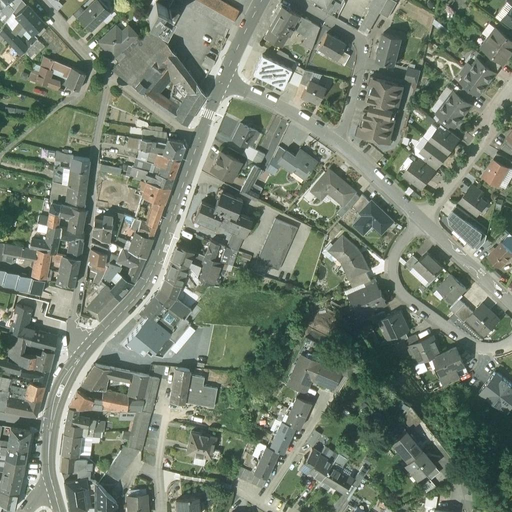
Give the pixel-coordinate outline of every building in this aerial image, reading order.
[(0,0),(0,10),(0,11),(7,4),(11,0),(0,0)] [(20,0),(11,0),(7,4),(14,11),(21,1),(20,0)] [(14,11),(12,14),(15,16),(26,5),(21,0),(21,1),(14,11)] [(56,0),(55,0),(46,0),(57,11),(61,6),(56,0)] [(96,0),(85,12),(78,18),(79,19),(91,31),(109,13),(96,0)] [(155,0),(155,1),(169,9),(174,0),(155,0)] [(219,0),(179,0),(229,27),(238,12),(219,0)] [(327,0),(327,1),(329,2),(327,7),(334,11),(338,3),(340,4),(342,0),(327,0)] [(372,0),(367,10),(368,11),(369,10),(378,16),(379,13),(386,0),(372,0)] [(397,2),(393,0),(386,0),(379,13),(388,18),(397,2)] [(155,1),(148,15),(161,23),(169,9),(155,1)] [(7,4),(0,11),(8,19),(12,14),(14,11),(7,4)] [(36,14),(27,4),(26,5),(15,16),(20,22),(23,25),(36,14)] [(297,15),(281,5),(279,9),(276,8),(270,19),(273,21),(264,36),(280,45),(288,32),(297,15)] [(327,7),(324,5),(321,11),(331,16),(334,11),(327,7)] [(80,7),(72,15),(78,20),(79,19),(78,18),(85,12),(80,7)] [(511,7),(503,19),(511,25),(511,7)] [(368,11),(360,26),(369,31),(378,16),(369,10),(368,11)] [(45,23),(36,14),(23,25),(32,35),(45,23)] [(161,23),(148,15),(147,17),(154,27),(157,31),(161,23)] [(312,24),(297,15),(288,32),(289,33),(292,28),(305,36),(312,24)] [(20,22),(11,33),(15,36),(23,25),(20,22)] [(312,24),(305,36),(301,43),(311,49),(319,28),(312,24)] [(11,33),(4,25),(0,30),(0,33),(9,43),(15,36),(11,33)] [(369,31),(360,26),(357,31),(366,36),(369,31)] [(115,27),(99,43),(113,58),(122,50),(136,36),(128,27),(121,33),(115,27)] [(157,31),(154,27),(151,29),(126,55),(119,63),(112,70),(144,94),(151,86),(168,66),(176,56),(157,31)] [(511,40),(506,36),(495,28),(488,38),(510,54),(511,51),(511,40)] [(344,44),(326,33),(318,47),(336,58),(337,58),(341,50),(344,44)] [(401,37),(383,33),(380,46),(379,46),(377,52),(378,52),(376,60),(393,65),(401,37)] [(23,45),(15,36),(9,43),(21,56),(27,49),(23,45)] [(31,37),(23,45),(27,49),(37,39),(35,36),(31,37)] [(510,54),(488,38),(481,47),(491,55),(502,63),(503,64),(510,54)] [(428,40),(422,39),(420,48),(426,50),(428,40)] [(267,49),(264,53),(273,58),(275,54),(267,49)] [(122,50),(114,58),(119,63),(126,55),(122,50)] [(349,55),(341,50),(337,58),(336,58),(335,60),(344,65),(349,55)] [(291,69),(261,55),(255,68),(259,71),(257,75),(282,87),(290,71),(291,69)] [(502,63),(491,55),(488,59),(499,68),(502,63)] [(182,65),(176,56),(168,66),(173,73),(174,72),(182,65)] [(42,57),(39,66),(41,67),(53,71),(55,70),(58,63),(42,57)] [(484,64),(477,59),(469,70),(487,84),(495,73),(484,64)] [(499,68),(488,59),(484,64),(495,73),(499,68)] [(72,68),(58,63),(55,70),(68,75),(72,68)] [(304,70),(293,64),(291,69),(290,71),(302,77),(304,70)] [(182,65),(174,72),(178,77),(178,76),(180,79),(188,73),(182,65)] [(53,71),(41,67),(39,73),(35,82),(47,86),(49,81),(50,78),(53,71)] [(420,71),(408,67),(404,80),(417,84),(420,71)] [(85,73),(72,68),(68,75),(67,78),(70,79),(67,86),(78,90),(85,73)] [(31,70),(27,80),(35,82),(39,73),(31,70)] [(313,72),(304,70),(302,77),(299,84),(305,86),(308,80),(309,80),(313,72)] [(487,84),(469,70),(460,81),(465,85),(475,93),(478,95),(487,84)] [(190,91),(179,109),(190,118),(205,95),(188,73),(180,79),(190,91)] [(59,82),(50,78),(49,81),(51,82),(49,87),(56,90),(59,82)] [(376,80),(372,79),(371,85),(370,84),(366,102),(370,103),(368,111),(363,110),(359,128),(360,128),(359,133),(362,134),(362,135),(384,141),(384,140),(388,141),(389,136),(390,136),(393,125),(392,125),(397,103),(398,103),(401,92),(400,92),(402,87),(398,86),(398,85),(376,79),(376,80)] [(309,80),(308,80),(305,86),(300,97),(306,100),(307,98),(317,103),(324,88),(309,80)] [(475,93),(465,85),(461,90),(471,97),(475,93)] [(151,86),(144,94),(153,101),(174,116),(179,109),(158,94),(160,92),(151,86)] [(461,90),(459,88),(455,93),(468,102),(471,97),(461,90)] [(455,93),(453,91),(445,102),(462,116),(471,105),(468,102),(455,93)] [(462,116),(445,102),(436,113),(451,124),(454,127),(462,116)] [(4,107),(3,114),(23,117),(24,110),(4,107)] [(190,118),(179,109),(174,116),(186,124),(190,118)] [(451,124),(441,117),(437,122),(447,129),(451,124)] [(258,132),(240,123),(232,139),(247,147),(247,146),(249,144),(251,145),(258,132)] [(142,135),(164,138),(165,133),(143,129),(142,135)] [(443,134),(437,129),(429,140),(447,154),(455,143),(455,142),(443,134)] [(447,129),(443,134),(455,142),(458,138),(447,129)] [(258,132),(251,145),(249,144),(247,146),(254,150),(262,134),(258,132)] [(151,141),(141,139),(139,150),(149,151),(150,145),(151,141)] [(183,141),(168,139),(164,149),(150,145),(149,151),(157,153),(162,154),(180,157),(184,145),(183,141)] [(447,154),(429,140),(420,152),(427,157),(438,165),(439,165),(447,154)] [(287,149),(278,162),(281,164),(291,171),(292,170),(305,179),(317,162),(303,151),(298,158),(287,149)] [(154,164),(157,153),(149,151),(139,150),(137,160),(154,164)] [(63,153),(56,151),(54,166),(61,167),(63,153)] [(240,161),(221,151),(212,169),(230,179),(234,173),(233,172),(236,167),(237,167),(240,161)] [(180,157),(162,154),(157,153),(154,164),(160,165),(161,166),(163,162),(177,166),(180,157)] [(511,162),(511,161),(497,153),(493,159),(508,167),(507,168),(509,168),(511,162)] [(89,159),(73,157),(73,156),(72,156),(72,161),(71,169),(87,171),(89,159)] [(438,165),(427,157),(423,161),(434,170),(438,165)] [(281,164),(278,162),(272,158),(266,170),(274,175),(281,164)] [(157,174),(160,165),(154,164),(137,160),(134,159),(133,167),(156,174),(157,174)] [(423,161),(420,159),(416,163),(431,174),(434,170),(423,161)] [(493,159),(483,176),(498,184),(507,168),(508,167),(493,159)] [(177,166),(163,162),(161,166),(160,165),(157,174),(173,178),(177,166)] [(414,162),(404,175),(421,188),(431,175),(431,174),(416,163),(414,162)] [(120,175),(122,168),(100,163),(99,170),(120,175)] [(61,167),(54,166),(53,181),(62,183),(63,171),(70,172),(71,169),(61,167)] [(253,166),(246,179),(252,183),(260,170),(253,166)] [(133,167),(130,167),(128,177),(133,178),(138,179),(144,181),(146,175),(155,178),(156,174),(133,167)] [(87,171),(71,169),(70,172),(69,185),(85,189),(87,171)] [(355,193),(329,170),(311,191),(320,199),(327,191),(344,205),(354,194),(355,193)] [(436,172),(432,182),(440,185),(444,175),(436,172)] [(173,178),(157,174),(156,174),(155,178),(146,175),(144,181),(153,183),(169,187),(173,178)] [(252,183),(246,179),(239,191),(246,194),(252,183)] [(62,183),(53,181),(50,202),(52,202),(56,203),(58,192),(68,194),(69,185),(62,183)] [(169,187),(146,182),(141,196),(154,201),(163,204),(169,187)] [(252,183),(246,194),(255,200),(262,189),(252,183)] [(85,189),(69,185),(68,194),(67,200),(83,203),(85,189)] [(484,193),(472,185),(469,190),(480,198),(484,193)] [(469,190),(468,189),(459,201),(476,214),(486,202),(480,198),(469,190)] [(242,200),(222,191),(218,199),(217,198),(213,207),(201,201),(194,218),(202,221),(201,223),(215,230),(218,222),(225,225),(224,228),(232,232),(243,237),(244,238),(248,229),(245,228),(249,219),(236,213),(242,200)] [(359,198),(354,194),(344,205),(345,205),(350,209),(352,207),(359,198)] [(154,201),(141,196),(138,204),(139,205),(145,207),(151,210),(154,201)] [(359,198),(352,207),(359,214),(370,203),(362,196),(359,198)] [(138,204),(121,198),(119,205),(128,208),(126,214),(135,218),(137,211),(139,205),(138,204)] [(144,222),(141,220),(137,232),(143,234),(143,235),(152,238),(163,204),(154,201),(151,210),(149,214),(147,220),(145,219),(144,222)] [(370,203),(359,214),(362,217),(353,227),(363,236),(371,227),(381,235),(393,222),(371,201),(370,203)] [(56,203),(52,202),(48,218),(47,225),(49,225),(56,227),(59,214),(61,204),(56,203)] [(78,208),(61,204),(59,214),(70,216),(70,217),(74,218),(73,226),(82,228),(85,211),(77,209),(78,208)] [(128,208),(119,205),(118,207),(117,212),(125,214),(126,214),(128,208)] [(344,205),(336,214),(342,219),(350,209),(345,205),(344,205)] [(468,216),(456,207),(453,211),(465,220),(468,216)] [(462,235),(470,224),(465,220),(453,211),(449,217),(451,224),(462,235)] [(114,220),(122,223),(125,214),(117,212),(114,220)] [(103,220),(95,219),(93,229),(105,231),(110,231),(112,216),(103,215),(103,220)] [(48,218),(39,217),(38,223),(47,225),(48,218)] [(140,221),(135,219),(130,229),(135,231),(136,231),(140,221)] [(297,229),(275,219),(256,262),(278,272),(297,229)] [(470,224),(462,235),(474,246),(479,240),(481,233),(470,224)] [(56,227),(49,225),(47,234),(58,236),(60,236),(62,228),(56,227)] [(72,230),(62,228),(60,236),(60,237),(70,239),(69,244),(74,244),(73,248),(81,249),(84,232),(81,231),(76,230),(72,230)] [(105,231),(93,229),(92,234),(101,238),(102,238),(105,231)] [(136,231),(135,231),(131,241),(129,249),(128,250),(131,251),(145,258),(152,238),(143,235),(143,234),(137,232),(136,231)] [(506,231),(493,244),(494,246),(491,249),(493,251),(488,256),(489,257),(488,258),(493,263),(494,262),(500,268),(511,255),(511,251),(502,242),(509,234),(506,231)] [(243,237),(232,232),(226,247),(237,252),(243,237)] [(474,246),(478,250),(485,243),(486,237),(481,233),(479,240),(474,246)] [(58,236),(47,234),(46,241),(44,252),(50,253),(55,254),(58,236)] [(511,236),(509,234),(502,242),(511,251),(511,236)] [(127,241),(116,237),(114,243),(122,247),(124,248),(125,247),(127,241)] [(28,248),(44,252),(46,241),(30,238),(28,248)] [(355,250),(342,238),(330,251),(343,262),(342,262),(350,279),(351,280),(365,274),(368,272),(360,256),(355,250)] [(225,247),(210,241),(204,256),(205,257),(212,260),(219,263),(225,247)] [(4,244),(0,242),(0,260),(12,263),(13,257),(32,261),(35,261),(34,266),(32,276),(44,279),(45,278),(46,270),(48,260),(50,253),(44,252),(28,248),(4,244)] [(107,250),(91,244),(90,248),(106,254),(103,265),(107,266),(107,265),(109,262),(114,264),(116,261),(118,257),(106,253),(107,250)] [(193,252),(176,245),(171,260),(187,267),(189,262),(193,252)] [(131,251),(128,250),(129,249),(125,247),(124,248),(122,247),(118,257),(116,261),(121,263),(131,267),(128,273),(126,279),(133,284),(140,270),(145,258),(131,251)] [(237,252),(225,247),(219,263),(227,266),(231,256),(235,258),(237,252)] [(106,254),(90,248),(88,259),(101,264),(103,265),(106,254)] [(55,254),(50,253),(48,260),(61,263),(62,255),(55,254)] [(418,263),(418,264),(414,268),(414,269),(429,283),(442,269),(426,254),(418,263)] [(80,259),(62,255),(61,263),(56,283),(74,286),(80,259)] [(205,257),(201,267),(208,270),(212,260),(205,257)] [(412,257),(403,267),(410,273),(414,269),(414,268),(418,264),(418,263),(412,257)] [(187,267),(171,260),(164,277),(179,285),(182,277),(183,278),(184,274),(187,267)] [(219,263),(212,260),(208,270),(203,284),(205,285),(208,286),(212,286),(219,269),(231,273),(232,268),(227,266),(219,263)] [(101,264),(95,261),(91,270),(98,272),(101,264)] [(114,264),(109,262),(107,265),(107,266),(106,267),(116,272),(119,266),(114,264)] [(201,267),(189,262),(187,267),(191,269),(197,277),(201,267)] [(103,265),(101,264),(98,272),(103,274),(106,267),(107,266),(103,265)] [(103,274),(102,276),(109,281),(110,278),(116,272),(106,267),(103,274)] [(187,267),(184,274),(188,276),(196,286),(202,282),(197,277),(191,269),(187,267)] [(208,270),(201,267),(197,277),(202,282),(203,284),(208,270)] [(44,281),(0,269),(0,284),(41,295),(44,281)] [(98,272),(91,270),(93,283),(98,285),(100,280),(102,276),(103,274),(98,272)] [(126,279),(116,272),(110,278),(118,284),(111,291),(113,293),(119,300),(127,292),(133,284),(126,279)] [(365,274),(351,280),(350,279),(348,281),(352,291),(363,287),(369,284),(365,274)] [(109,281),(102,276),(100,280),(105,285),(109,281)] [(164,277),(160,289),(154,295),(168,306),(173,296),(179,285),(164,277)] [(450,277),(437,292),(451,305),(465,291),(450,277)] [(369,284),(363,287),(365,292),(375,288),(375,289),(377,287),(375,281),(369,284)] [(99,295),(87,307),(99,320),(119,300),(113,293),(111,291),(109,287),(107,286),(106,285),(104,287),(97,294),(99,295)] [(179,285),(173,296),(190,311),(194,305),(200,297),(179,285)] [(365,292),(353,298),(357,306),(353,308),(359,320),(372,314),(384,309),(375,289),(375,288),(365,292)] [(16,295),(0,291),(0,292),(0,302),(13,306),(16,295)] [(168,306),(154,295),(142,309),(148,315),(170,333),(182,317),(168,306)] [(190,311),(173,296),(168,306),(182,317),(184,319),(190,311)] [(13,306),(0,302),(0,308),(12,312),(13,306)] [(458,302),(449,312),(454,317),(463,307),(458,302)] [(190,311),(184,319),(188,322),(192,323),(201,310),(194,305),(190,311)] [(32,309),(16,306),(9,332),(12,333),(31,339),(34,331),(35,331),(35,328),(26,326),(27,323),(28,323),(32,309)] [(472,315),(467,321),(468,321),(484,337),(498,322),(481,306),(472,315)] [(472,315),(463,307),(454,317),(463,326),(468,321),(467,321),(472,315)] [(144,319),(148,315),(142,309),(139,314),(144,319)] [(372,314),(359,320),(361,326),(370,322),(374,320),(372,314)] [(166,337),(170,333),(148,315),(144,319),(122,346),(128,350),(151,355),(166,337)] [(385,321),(381,323),(389,341),(396,337),(397,340),(404,337),(407,335),(402,323),(398,315),(385,321)] [(374,320),(370,322),(372,327),(378,325),(378,324),(381,323),(385,321),(383,316),(374,320)] [(170,333),(166,337),(174,344),(190,325),(182,318),(182,317),(170,333)] [(35,331),(34,331),(31,339),(30,345),(53,351),(58,336),(45,332),(45,334),(35,331)] [(31,339),(12,333),(10,346),(24,349),(25,344),(30,346),(30,345),(31,339)] [(174,344),(166,337),(151,355),(163,358),(174,344)] [(397,340),(396,337),(389,341),(388,341),(391,349),(402,345),(406,343),(404,337),(397,340)] [(406,343),(402,345),(406,353),(410,351),(410,350),(418,347),(414,339),(406,343)] [(418,347),(410,350),(410,351),(406,353),(414,370),(433,362),(440,359),(432,340),(418,347)] [(24,349),(10,346),(7,361),(13,363),(20,364),(22,355),(23,355),(24,349)] [(43,349),(41,357),(36,356),(33,367),(48,370),(53,352),(43,349)] [(440,359),(433,362),(441,381),(458,373),(463,370),(455,352),(440,359)] [(23,355),(22,355),(20,364),(22,365),(33,367),(36,356),(23,355)] [(317,364),(299,356),(295,364),(298,365),(293,376),(302,380),(305,375),(333,388),(340,373),(341,372),(340,371),(318,361),(317,364)] [(20,364),(13,363),(11,371),(20,373),(22,365),(20,364)] [(356,364),(344,363),(340,371),(341,372),(340,373),(348,376),(356,364)] [(110,368),(94,364),(81,385),(102,390),(105,390),(108,376),(131,382),(133,373),(110,368)] [(48,370),(33,367),(22,365),(20,373),(38,377),(36,384),(44,385),(48,370)] [(177,368),(171,402),(183,404),(183,402),(188,374),(189,371),(177,368)] [(458,373),(441,381),(442,383),(439,384),(441,390),(467,378),(464,372),(459,374),(458,373)] [(149,377),(133,373),(131,382),(128,395),(144,398),(149,377)] [(204,377),(188,374),(183,402),(214,408),(217,388),(202,386),(204,377)] [(10,378),(0,376),(0,410),(36,418),(40,401),(25,398),(24,400),(8,397),(9,392),(7,391),(8,387),(9,382),(10,378)] [(143,402),(141,412),(150,414),(158,380),(149,377),(144,398),(143,402)] [(484,394),(481,398),(503,416),(507,411),(508,412),(511,406),(511,390),(496,378),(493,382),(492,381),(487,387),(485,385),(480,391),(484,394)] [(36,384),(28,382),(27,387),(25,398),(40,401),(44,385),(36,384)] [(309,394),(298,389),(296,394),(306,399),(309,394)] [(128,395),(105,390),(102,390),(102,400),(101,410),(110,411),(113,411),(122,411),(127,411),(128,404),(128,395)] [(93,401),(77,391),(68,407),(78,408),(89,408),(90,408),(94,401),(93,401)] [(306,399),(296,394),(290,407),(306,414),(311,402),(306,399)] [(102,400),(94,399),(93,401),(94,401),(90,408),(90,409),(100,410),(101,410),(102,400)] [(135,404),(128,404),(127,411),(135,412),(141,412),(143,402),(135,401),(135,404)] [(421,420),(410,406),(402,417),(411,428),(421,420)] [(78,408),(68,407),(65,422),(81,426),(81,425),(87,427),(93,428),(95,419),(76,415),(78,408)] [(306,414),(290,407),(284,420),(295,425),(300,427),(306,414)] [(141,412),(135,412),(127,447),(138,450),(141,451),(150,414),(141,412)] [(284,420),(281,418),(275,431),(289,438),(295,425),(284,420)] [(81,426),(65,422),(63,433),(80,435),(81,426)] [(30,431),(11,428),(8,443),(0,441),(0,446),(26,450),(30,431)] [(315,429),(306,441),(312,445),(320,433),(315,429)] [(421,449),(405,429),(391,440),(407,460),(421,449)] [(289,438),(275,431),(269,445),(279,449),(283,451),(289,438)] [(199,434),(191,432),(186,454),(211,459),(212,457),(213,450),(216,438),(207,436),(199,434)] [(80,435),(63,433),(60,455),(74,455),(75,455),(78,456),(81,435),(80,435)] [(83,436),(81,435),(78,456),(83,457),(89,459),(91,442),(99,442),(100,438),(92,437),(86,436),(84,436),(83,436)] [(269,445),(265,443),(259,457),(272,463),(279,449),(269,445)] [(336,454),(324,445),(319,453),(331,462),(336,454)] [(26,450),(0,446),(0,448),(0,454),(7,455),(6,459),(21,462),(21,459),(25,460),(26,450)] [(127,447),(122,446),(120,452),(106,472),(117,480),(138,450),(127,447)] [(319,453),(311,448),(306,456),(303,455),(299,465),(307,471),(319,453)] [(407,460),(404,462),(409,468),(412,465),(420,475),(424,472),(434,464),(427,456),(426,456),(423,452),(421,449),(407,460)] [(331,462),(319,453),(307,471),(313,475),(312,476),(319,480),(329,465),(331,462)] [(331,462),(329,465),(335,468),(342,458),(336,454),(331,462)] [(74,455),(60,455),(59,470),(74,470),(75,455),(74,455)] [(83,457),(78,456),(77,470),(77,478),(85,476),(89,478),(89,471),(90,460),(89,459),(83,457)] [(272,463),(259,457),(253,470),(255,472),(261,474),(266,477),(272,463)] [(21,462),(6,459),(5,467),(0,466),(0,470),(3,471),(22,474),(24,466),(20,465),(21,462)] [(439,471),(434,464),(424,472),(429,479),(439,471)] [(335,468),(329,465),(319,480),(327,486),(329,482),(342,491),(350,478),(335,468)] [(362,466),(351,483),(356,486),(368,469),(362,466)] [(244,467),(240,477),(245,479),(250,469),(244,467)] [(253,470),(250,469),(245,479),(251,482),(255,472),(253,470)] [(22,474),(3,471),(1,482),(0,481),(0,489),(17,493),(22,474)] [(261,474),(255,472),(251,482),(256,484),(261,474)] [(266,477),(261,474),(256,484),(262,487),(266,477)] [(77,478),(64,480),(69,511),(86,509),(82,487),(87,486),(85,476),(77,478)] [(89,478),(85,476),(87,486),(95,489),(95,481),(89,478)] [(98,484),(95,481),(95,489),(95,511),(116,511),(116,502),(98,484)] [(17,493),(0,489),(0,503),(2,505),(14,508),(14,507),(17,493)] [(437,495),(426,494),(424,505),(435,506),(437,495)] [(146,511),(146,495),(135,496),(135,501),(128,501),(129,511),(146,511)] [(198,511),(198,498),(188,498),(188,500),(176,501),(177,511),(179,511),(198,511)] [(348,503),(341,511),(351,511),(353,510),(354,510),(355,508),(348,503)]
